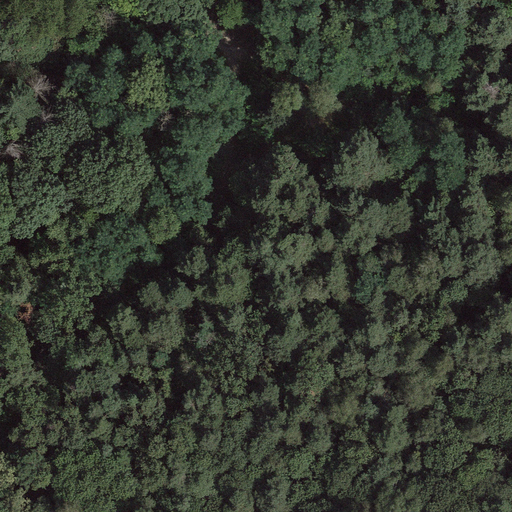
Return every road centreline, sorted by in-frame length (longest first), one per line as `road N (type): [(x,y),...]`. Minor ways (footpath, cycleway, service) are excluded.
road 1 (track): [(0,83),(195,30),(363,83)]
road 2 (track): [(0,413),(34,364),(196,196)]
road 3 (track): [(196,196),(283,114),(363,83)]
road 4 (track): [(196,196),(209,162),(222,35)]
